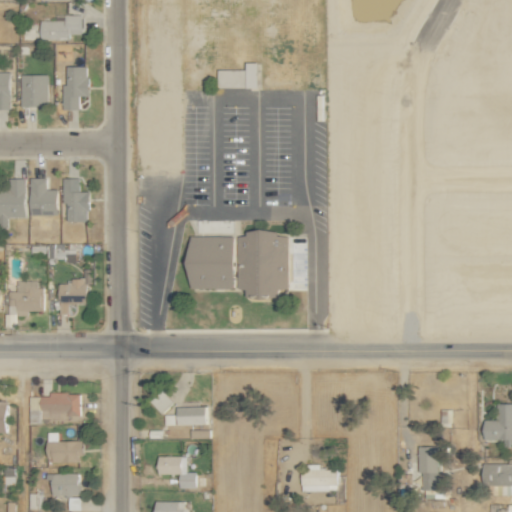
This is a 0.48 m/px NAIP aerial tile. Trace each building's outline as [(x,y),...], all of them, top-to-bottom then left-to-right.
[(41,40),(70,40),(70,34),(82,34),(82,16),(40,17),(41,40)] [(246,69),(218,70),(218,88),(258,88),(258,62),(246,62),(246,69)] [(87,66),(66,66),(66,84),(62,84),(62,110),(79,109),(78,96),(88,96),(87,66)] [(9,72),(0,71),(0,109),(10,109),(9,72)] [(47,74),(20,75),(20,106),(47,106),(47,74)] [(24,178),(9,179),(9,191),(0,190),(0,226),(6,226),(6,217),(25,217),(24,178)] [(30,215),(57,215),(57,189),(46,190),(45,178),(29,178),(30,215)] [(79,178),(63,178),(64,221),(89,221),(88,191),(79,192),(79,178)] [(189,237),(189,288),(246,288),(246,297),(279,297),(279,289),(289,289),(289,237),(278,237),(278,231),(247,231),(247,237),(189,237)] [(86,303),(87,283),(92,283),(92,269),(84,269),(83,281),(57,281),(57,296),(59,296),(59,314),(69,314),(69,303),(86,303)] [(37,280),(17,281),(17,291),(8,291),(8,315),(28,314),(28,311),(44,310),(43,287),(38,287),(37,280)] [(160,412),(173,402),(164,389),(151,399),(160,412)] [(29,393),(29,423),(41,423),(41,417),(80,417),(80,393),(29,393)] [(511,402),(497,402),(496,419),(483,419),(483,439),(503,439),(503,446),(511,446),(511,402)] [(176,406),(177,424),(206,423),(205,405),(176,406)] [(81,440),(59,440),(58,431),(47,431),(48,462),(82,462),(81,440)] [(438,489),(437,445),(419,445),(420,489),(438,489)] [(186,471),(187,455),(158,455),(158,473),(179,473),(179,487),(196,487),(196,471),(186,471)] [(483,488),(502,488),(502,495),(511,494),(511,462),(483,463),(483,488)] [(337,468),(320,468),(320,465),(301,465),(302,490),(338,489),(337,468)] [(81,509),(81,495),(79,495),(79,473),(50,473),(50,495),(68,495),(68,509),(81,509)] [(155,511),(186,511),(186,500),(155,500),(155,511)]
